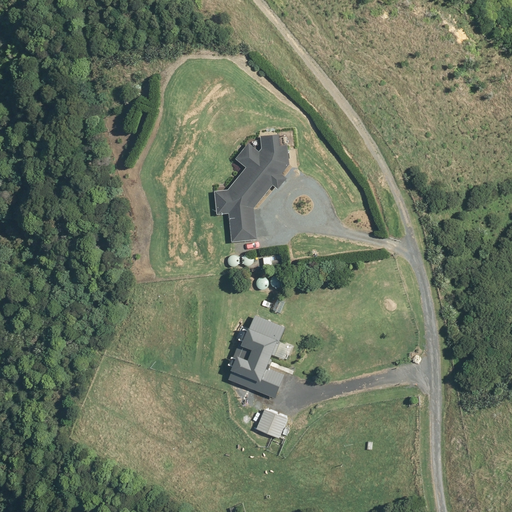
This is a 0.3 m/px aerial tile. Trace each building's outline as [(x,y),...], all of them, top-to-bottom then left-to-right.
[(256,206),(274,185),(277,188),(287,177),(283,173),(288,168),(289,135),(263,133),(262,148),(260,151),(249,142),(235,159),(246,168),(227,190),(215,191),(217,215),(230,214),(232,242),(259,240),(256,206)] [(254,253),(226,254),(227,268),(255,267),(254,253)] [(263,255),(264,270),(285,269),(285,261),(279,261),(279,254),(263,255)] [(239,354),(229,379),(275,398),(284,376),(268,369),(286,327),(256,314),(243,344),(254,349),(250,359),(239,354)] [(265,409),(257,428),(284,439),(292,420),(265,409)]
